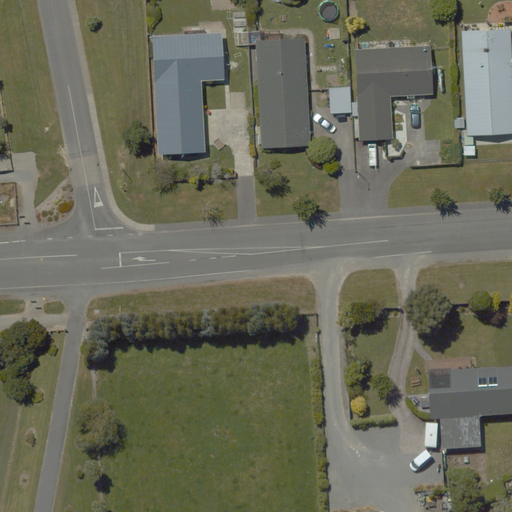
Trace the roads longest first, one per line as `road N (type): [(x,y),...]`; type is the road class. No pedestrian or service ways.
road 1 (residential): [(101,253),(511,228)]
road 2 (residential): [(101,253),(53,0)]
